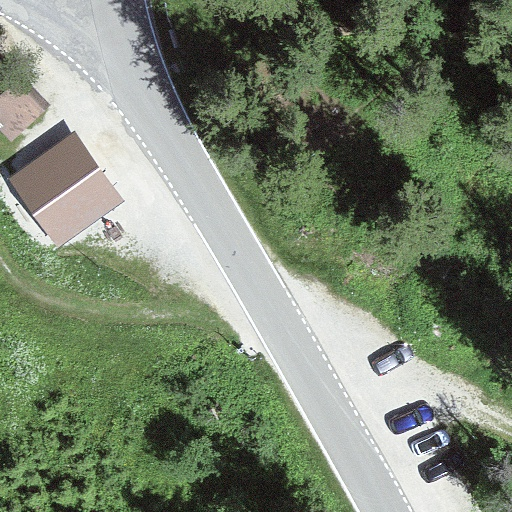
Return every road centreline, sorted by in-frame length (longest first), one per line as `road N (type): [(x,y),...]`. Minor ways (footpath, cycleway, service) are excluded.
road 1 (tertiary): [(382,511),(137,88),(73,0)]
road 2 (track): [(0,261),(53,307),(156,313),(240,336),(281,335)]
road 3 (track): [(511,419),(414,375),(281,335)]
